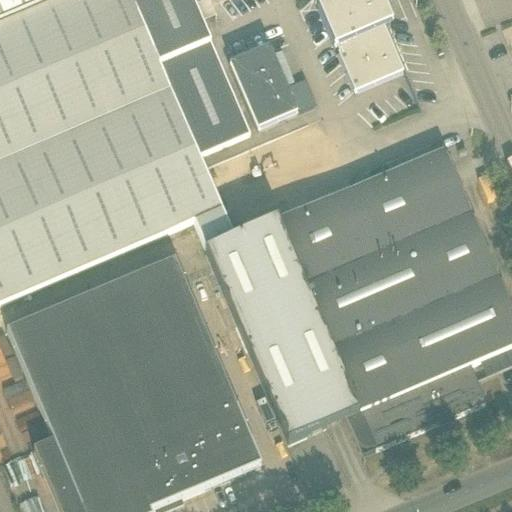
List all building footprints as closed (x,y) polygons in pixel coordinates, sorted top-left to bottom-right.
[(0,0),(0,310),(194,228),(206,257),(234,244),(198,161),(250,138),(195,10),(204,6),(201,0),(313,0),(355,95),(401,76),(403,75),(384,29),(393,25),(381,0),(0,0)] [(211,5),(200,8),(205,24),(216,21),(211,5)] [(269,52),(230,69),(258,134),(297,118),(269,52)] [(511,353),(511,314),(444,156),(438,158),(206,258),(213,275),(288,450),(336,429),(345,425),(361,462),(484,409),(485,408),(485,406),(470,371),(511,353)] [(163,511),(261,471),(184,288),(175,266),(7,337),(53,446),(80,511),(163,511)]
